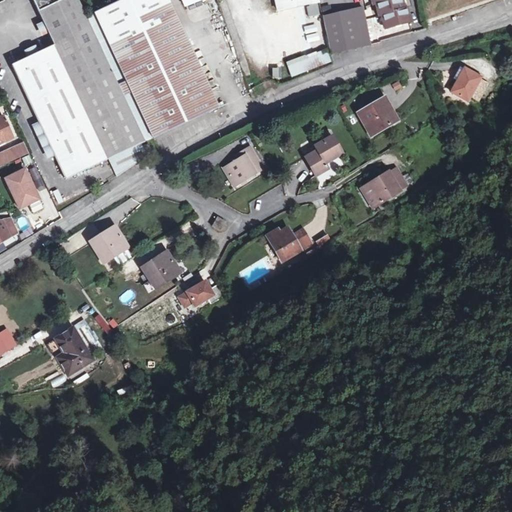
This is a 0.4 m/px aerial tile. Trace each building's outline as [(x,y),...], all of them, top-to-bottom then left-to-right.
[(94,13),(86,17),(77,0),(32,0),(54,47),(12,67),(65,180),(107,160),(116,177),(147,156),(142,144),(153,139),(153,138),(100,26),(94,13)] [(167,0),(122,0),(94,13),(100,26),(153,138),(218,108),(167,0)] [(217,0),(197,0),(184,5),(192,24),(222,14),(217,0)] [(275,0),(278,12),(318,4),(317,0),(275,0)] [(389,0),(377,3),(379,10),(381,10),(383,15),(403,9),(400,0),(389,0)] [(363,8),(355,9),(358,22),(365,20),(363,8)] [(355,9),(332,15),(322,17),(329,47),(330,54),(363,46),(358,22),(355,9)] [(406,9),(403,9),(383,15),(385,22),(387,21),(389,27),(409,22),(406,9)] [(365,20),(358,22),(363,46),(370,45),(365,20)] [(274,68),(280,85),(315,71),(333,63),(330,54),(329,47),(309,55),(274,68)] [(464,69),(462,73),(456,83),(451,92),(468,101),(481,78),(464,69)] [(452,81),(456,83),(462,73),(458,70),(452,81)] [(384,99),(376,103),(377,106),(360,116),(371,137),(397,121),(384,99)] [(358,114),(360,116),(377,106),(376,103),(358,114)] [(2,117),(0,118),(0,144),(12,139),(2,117)] [(306,159),(316,176),(328,169),(325,164),(342,154),(332,137),(315,147),(318,151),(306,159)] [(148,143),(143,146),(147,155),(152,153),(148,143)] [(13,150),(17,158),(27,154),(23,146),(13,150)] [(244,157),(236,161),(224,168),(234,186),(239,183),(246,179),(263,169),(251,148),(242,153),(244,157)] [(234,157),(236,161),(244,157),(242,153),(234,157)] [(0,169),(4,178),(26,168),(21,158),(0,167),(0,169)] [(5,179),(16,202),(25,198),(28,205),(32,214),(43,209),(25,170),(5,179)] [(389,173),(369,185),(372,189),(364,193),(373,208),(407,188),(397,170),(390,174),(389,173)] [(246,179),(239,183),(242,188),(248,184),(246,179)] [(361,189),(364,193),(372,189),(369,185),(361,189)] [(58,190),(53,193),(58,204),(64,202),(58,190)] [(25,198),(16,202),(19,209),(28,205),(25,198)] [(218,218),(213,227),(220,232),(226,223),(218,218)] [(3,224),(2,222),(0,222),(0,242),(18,232),(12,220),(3,224)] [(118,239),(122,236),(116,227),(90,242),(103,263),(124,249),(118,239)] [(279,231),(272,235),(273,237),(269,240),(282,262),(312,245),(307,236),(296,242),(292,236),(289,229),(281,233),(279,231)] [(303,230),(292,236),(296,242),(307,236),(303,230)] [(320,250),(332,242),(327,233),(315,241),(320,250)] [(128,247),(122,236),(118,239),(124,249),(128,247)] [(170,264),(173,262),(167,252),(142,268),(155,288),(176,275),(170,264)] [(180,273),(173,262),(170,264),(176,275),(180,273)] [(25,288),(38,314),(59,303),(47,277),(25,288)] [(193,305),(196,310),(218,298),(208,280),(177,298),(185,311),(193,305)] [(129,289),(119,298),(126,305),(135,296),(129,289)] [(93,318),(104,332),(110,328),(99,313),(93,318)] [(68,360),(61,364),(69,376),(93,361),(73,328),(47,345),(56,359),(58,358),(64,354),(68,360)] [(64,354),(58,358),(61,364),(68,360),(64,354)] [(116,392),(122,401),(132,394),(126,385),(116,392)]
